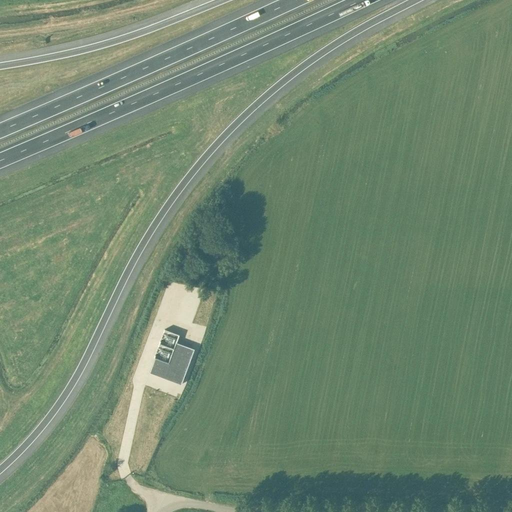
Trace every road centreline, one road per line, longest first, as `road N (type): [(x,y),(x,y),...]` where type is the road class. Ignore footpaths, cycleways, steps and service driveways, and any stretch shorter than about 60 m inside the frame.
road 1 (motorway): [(0,469),(52,414),(143,242),(204,156),(300,68),(419,0)]
road 2 (motorway): [(0,159),(360,0)]
road 3 (motorway): [(295,0),(0,130)]
road 4 (motorway): [(223,0),(96,46),(0,65)]
